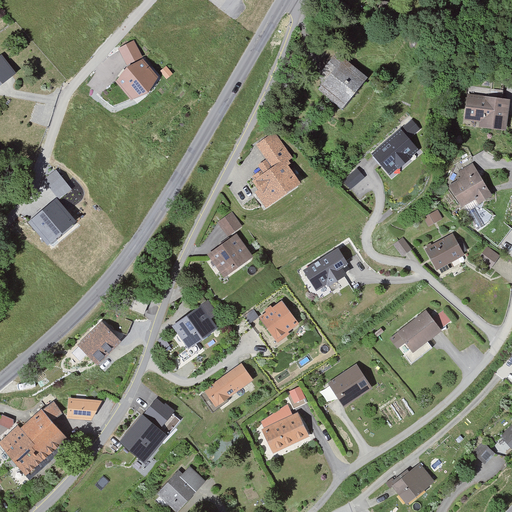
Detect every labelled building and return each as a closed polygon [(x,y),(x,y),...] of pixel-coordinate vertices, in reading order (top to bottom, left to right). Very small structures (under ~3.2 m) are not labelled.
[(134,43),(118,49),(123,65),(139,60),(134,43)] [(1,58),(0,58),(0,90),(17,76),(1,58)] [(325,75),(321,93),(346,115),(371,82),(341,59),(325,75)] [(139,60),(116,79),(129,97),(155,78),(139,60)] [(511,121),(511,102),(487,98),(485,107),(469,104),(464,129),(511,133),(511,121)] [(406,120),(374,149),(395,171),(426,142),(406,120)] [(251,182),(270,211),(306,187),(289,164),(294,161),(276,136),(258,149),(271,166),(265,163),(260,169),(261,174),(251,182)] [(458,180),(451,188),(463,210),(466,209),(469,215),(484,205),(489,205),(494,200),(474,165),(460,171),(458,180)] [(358,166),(344,179),(352,187),(366,175),(358,166)] [(45,178),(60,198),(73,188),(58,168),(45,178)] [(53,199),(25,223),(43,244),(71,220),(53,199)] [(439,208),(426,216),(430,224),(444,217),(439,208)] [(229,241),(210,255),(228,279),(255,256),(228,217),(218,224),(229,241)] [(453,235),(432,244),(426,250),(440,270),(466,255),(453,235)] [(402,253),(411,249),(406,237),(397,241),(402,253)] [(341,241),(303,265),(317,287),(354,262),(341,241)] [(494,265),(501,254),(489,245),(481,255),(494,265)] [(174,327),(191,350),(219,330),(211,319),(218,314),(209,301),(174,327)] [(259,322),(279,344),(302,325),(283,301),(259,322)] [(436,316),(443,326),(453,319),(445,309),(436,316)] [(427,312),(400,334),(413,351),(443,331),(427,312)] [(104,322),(77,348),(99,365),(124,342),(104,322)] [(358,365),(328,385),(345,409),(376,390),(358,365)] [(241,366),(205,391),(217,409),(256,382),(241,366)] [(296,406),(309,401),(302,384),(289,390),(296,406)] [(100,398),(67,395),(65,418),(86,420),(100,398)] [(158,401),(144,414),(162,429),(176,413),(158,401)] [(19,427),(1,444),(28,477),(70,439),(44,410),(22,428),(19,427)] [(5,412),(0,419),(0,420),(11,428),(16,420),(5,412)] [(144,414),(121,443),(146,465),(170,435),(162,429),(144,414)] [(299,414),(264,430),(273,452),(310,437),(299,414)] [(511,424),(502,433),(511,444),(511,424)] [(485,461),(495,451),(484,441),(475,451),(485,461)] [(422,465),(393,487),(407,508),(437,483),(422,465)] [(178,470),(155,496),(173,511),(183,511),(207,480),(190,468),(183,475),(178,470)]
